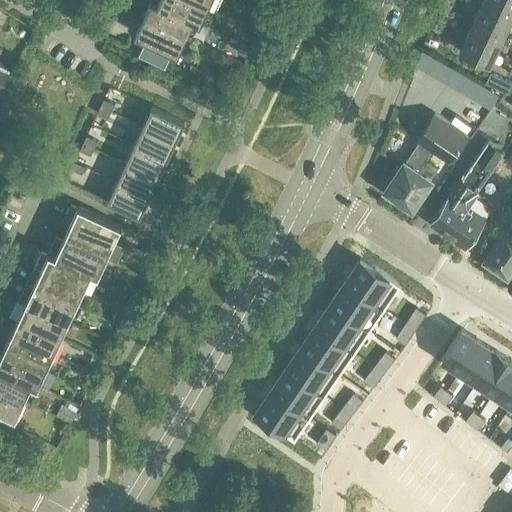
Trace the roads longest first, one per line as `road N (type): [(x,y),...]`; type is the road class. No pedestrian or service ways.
road 1 (tertiary): [(124,511),(305,189)]
road 2 (residential): [(333,511),(332,483),(343,458),(471,290)]
road 3 (tertiary): [(305,189),(391,0)]
road 4 (unclassified): [(471,290),(305,189)]
road 5 (residential): [(19,0),(93,51),(118,0)]
